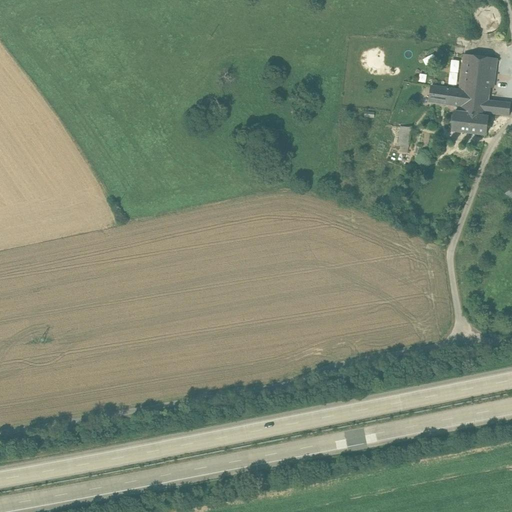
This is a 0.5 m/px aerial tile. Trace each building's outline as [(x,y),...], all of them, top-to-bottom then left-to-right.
[(461,107),(461,113),(486,117),(487,113),(509,116),(511,104),(489,101),(490,88),(494,59),(468,55),(464,90),(432,86),(430,103),(454,106),(461,107)] [(502,60),(494,59),(490,88),(498,89),(502,60)] [(451,60),(450,84),(459,84),(459,60),(451,60)] [(461,113),(460,113),(455,112),(453,131),(486,135),(488,118),(486,117),(461,113)] [(411,128),(401,126),(399,146),(409,148),(411,128)]
